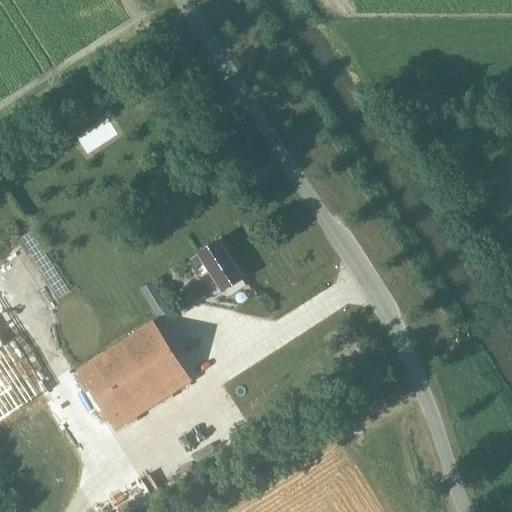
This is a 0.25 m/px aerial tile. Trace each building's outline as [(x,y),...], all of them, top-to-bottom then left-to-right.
[(189,238),(199,254),(198,254),(211,274),(197,282),(205,294),(218,285),(223,292),(243,279),(219,241),(218,242),(190,199),(146,228),(163,255),(189,238)] [(140,289),(157,316),(169,309),(152,282),(140,289)] [(116,430),(191,381),(152,322),(77,370),(116,430)] [(338,396),(344,392),(341,388),(335,392),(338,396)] [(21,448),(35,480),(68,466),(54,433),(21,448)]
